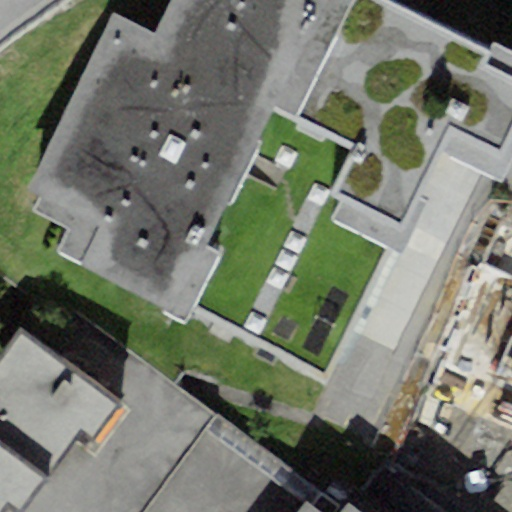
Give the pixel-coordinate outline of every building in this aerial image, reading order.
[(294,120),(353,0),(170,0),(155,32),(113,14),(27,191),(40,197),(30,210),(69,228),(55,251),(164,307),(160,313),(189,326),(193,313),(221,255),(208,249),(275,111),(294,120)] [(500,184),(511,159),(511,53),(493,45),(488,54),(387,0),(353,0),(294,120),(275,111),(208,249),(221,255),(193,313),(323,376),(386,247),(399,253),(446,157),(500,184)] [(469,511),(511,511),(511,194),(506,192),(374,462),(469,511)] [(92,443),(121,405),(21,330),(0,357),(0,511),(4,511),(9,507),(14,511),(22,511),(81,435),(92,443)] [(356,511),(346,505),(341,511),(320,511),(308,502),(301,511),(356,511)]
